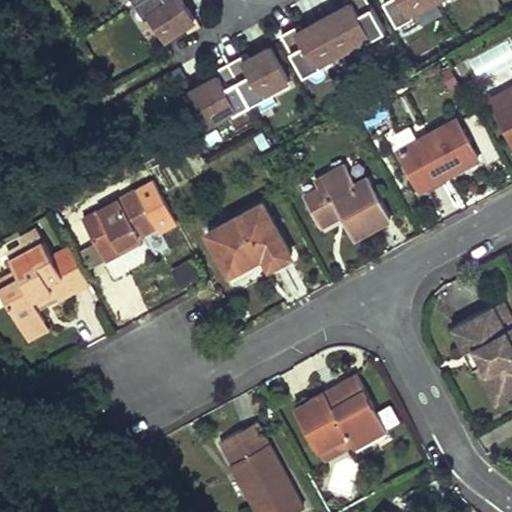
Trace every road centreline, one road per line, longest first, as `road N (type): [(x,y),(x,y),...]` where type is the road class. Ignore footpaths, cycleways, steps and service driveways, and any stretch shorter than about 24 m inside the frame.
road 1 (residential): [(511,504),(457,454),(372,286)]
road 2 (residential): [(149,371),(212,375),(372,286)]
road 3 (residential): [(372,286),(511,210)]
